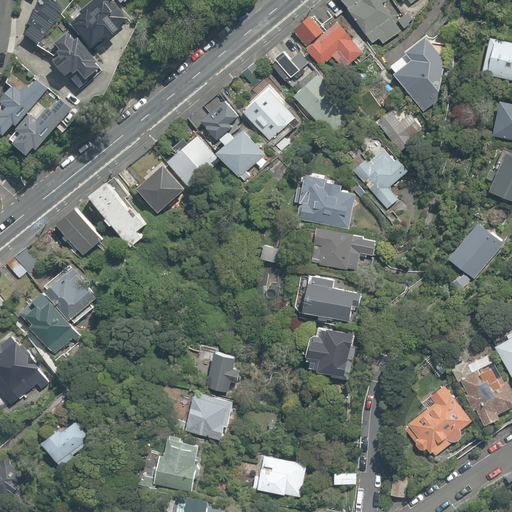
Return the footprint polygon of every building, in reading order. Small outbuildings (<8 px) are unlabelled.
[(40,45),(64,12),(57,2),(54,0),(51,0),(41,14),(37,11),(31,25),(33,26),(27,35),(40,45)] [(75,25),(75,26),(96,51),(110,39),(112,42),(125,31),(123,28),(131,21),(118,5),(119,5),(116,2),(118,0),(117,0),(95,0),(81,12),(83,15),(74,23),(75,25)] [(365,0),(342,0),(374,45),(381,40),(385,46),(404,33),(381,0),(367,0),(366,1),(365,0)] [(324,34),(313,19),(297,31),(308,46),(324,34)] [(365,53),(340,23),(310,47),(324,64),(337,56),(346,68),(365,53)] [(73,82),(75,81),(83,89),(91,83),(90,82),(104,70),(100,65),(101,64),(81,40),(80,41),(72,31),(55,46),(60,52),(53,58),(70,79),(73,82)] [(440,100),(448,57),(432,37),(393,69),(426,113),(440,100)] [(511,42),(498,39),(489,76),(511,81),(511,42)] [(281,69),(290,80),(312,62),(302,51),(293,59),(287,52),(275,62),(281,69)] [(247,85),(251,90),(267,77),(257,64),(245,74),(251,81),(247,85)] [(359,113),(322,74),(299,96),(337,135),(359,113)] [(16,126),(19,128),(49,89),(38,80),(31,88),(27,86),(22,92),(16,87),(14,89),(13,88),(4,101),(5,102),(3,104),(9,109),(2,118),(4,119),(0,123),(0,132),(7,138),(16,126)] [(303,120),(274,86),(246,110),(274,144),(303,120)] [(37,149),(40,152),(75,110),(62,99),(53,110),(49,107),(39,120),(32,115),(18,131),(23,136),(16,145),(30,157),(37,149)] [(202,119),(216,135),(220,140),(235,127),(232,122),(240,115),(226,99),(202,119)] [(511,102),(506,101),(497,135),(511,138),(511,102)] [(393,111),(377,123),(398,152),(428,129),(415,112),(402,122),(393,111)] [(239,131),(230,139),(235,145),(226,153),(247,178),(273,156),(252,130),(244,137),(239,131)] [(170,160),(192,186),(224,160),(203,134),(170,160)] [(399,160),(387,146),(358,172),(389,208),(399,199),(391,190),(413,170),(402,157),(399,160)] [(511,153),(506,151),(490,191),(511,198),(511,153)] [(190,189),(169,163),(140,186),(161,212),(190,189)] [(329,181),(328,177),(307,174),(304,188),(297,187),(294,205),(302,206),(299,221),(351,230),(358,194),(345,192),(346,184),(329,181)] [(135,203),(132,205),(128,200),(131,197),(117,177),(95,193),(113,218),(129,239),(134,247),(147,237),(142,230),(147,226),(150,224),(135,203)] [(81,204),(60,221),(87,254),(108,238),(81,204)] [(502,240),(477,219),(447,256),(472,276),(502,240)] [(366,236),(320,227),(313,263),(349,270),(349,267),(358,269),(362,251),(376,254),(378,241),(366,238),(366,236)] [(95,306),(92,302),(101,295),(79,267),(68,276),(62,269),(44,284),(49,290),(49,291),(71,319),(74,317),(77,320),(95,306)] [(334,277),(307,273),(300,307),(350,318),(360,291),(334,285),(334,277)] [(49,291),(24,311),(59,353),(83,333),(49,291)] [(356,333),(321,327),(319,334),(314,336),(311,355),(313,359),(319,361),(318,370),(350,380),(357,346),(354,346),(356,333)] [(511,332),(486,347),(511,389),(511,332)] [(52,381),(42,369),(16,336),(0,348),(0,387),(13,403),(24,394),(40,382),(44,387),(52,381)] [(247,367),(238,365),(241,353),(218,347),(209,388),(231,393),(235,378),(244,380),(247,367)] [(510,401),(480,353),(443,369),(477,422),(510,401)] [(465,420),(433,384),(412,400),(417,406),(396,427),(422,460),(454,436),(453,431),(465,420)] [(239,407),(199,398),(189,440),(229,449),(239,407)] [(96,451),(78,425),(46,448),(64,474),(96,451)] [(208,456),(171,448),(167,466),(165,466),(159,493),(198,501),(208,456)] [(313,467),(263,457),(256,488),(306,499),(313,467)] [(22,511),(36,496),(0,466),(0,508),(4,511),(22,511)] [(388,473),(385,494),(407,497),(410,476),(388,473)] [(359,482),(338,481),(337,491),(358,492),(359,482)]
